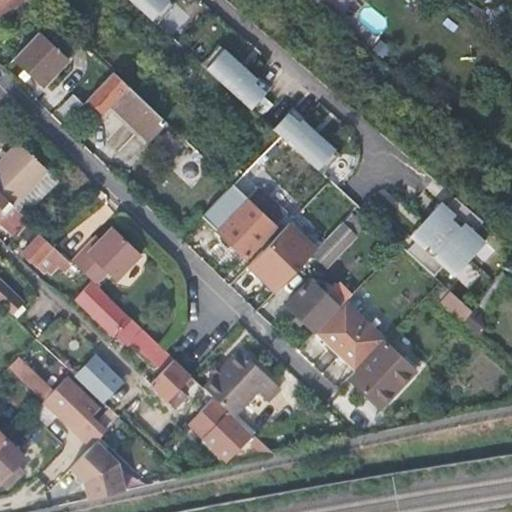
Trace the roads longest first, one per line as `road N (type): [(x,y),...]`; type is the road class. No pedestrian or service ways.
road 1 (residential): [(231,297),(0,74)]
road 2 (residential): [(331,394),(231,297)]
